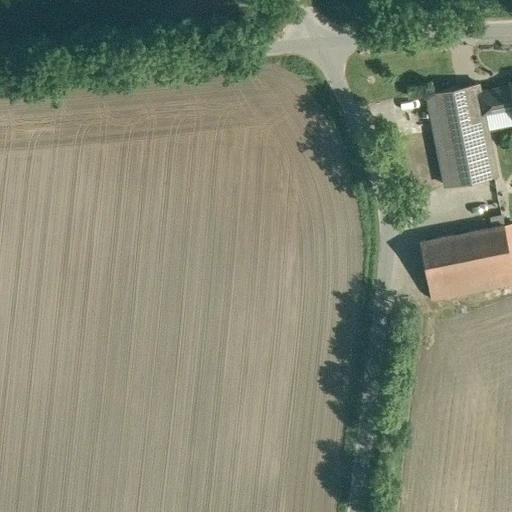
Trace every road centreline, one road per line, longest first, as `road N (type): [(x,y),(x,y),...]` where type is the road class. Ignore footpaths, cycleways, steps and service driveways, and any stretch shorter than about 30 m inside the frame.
road 1 (unclassified): [(323,46),(389,231),(355,511)]
road 2 (unclassified): [(0,67),(323,46)]
road 3 (unclassified): [(323,46),(511,34)]
